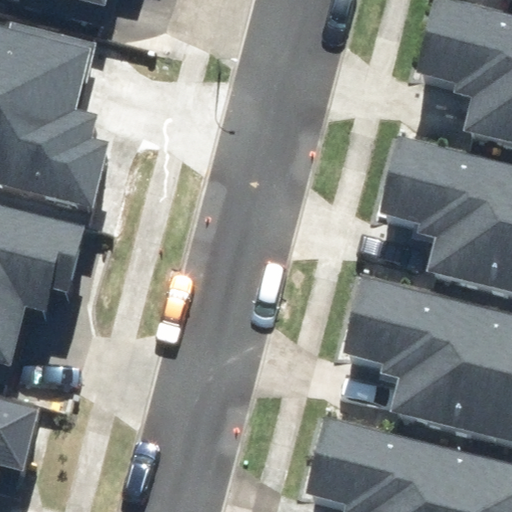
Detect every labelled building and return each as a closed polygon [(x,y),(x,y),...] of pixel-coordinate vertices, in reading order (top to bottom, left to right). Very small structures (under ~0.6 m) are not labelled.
[(36,0),(118,18),(122,0),(36,0)] [(511,17),(454,4),(436,81),(496,96),(486,139),(511,145),(511,17)] [(0,192),(112,217),(127,151),(108,147),(120,94),(102,90),(110,54),(0,29),(0,192)] [(511,169),(413,146),(395,224),(455,238),(445,282),(511,297),(511,169)] [(0,373),(24,379),(38,321),(59,327),(64,304),(81,308),(98,236),(0,213),(0,373)] [(511,325),(370,292),(352,369),(412,384),(402,427),(511,453),(511,325)] [(0,496),(5,498),(11,478),(34,484),(50,420),(0,407),(0,496)] [(511,511),(511,470),(339,430),(320,507),(339,511),(511,511)]
